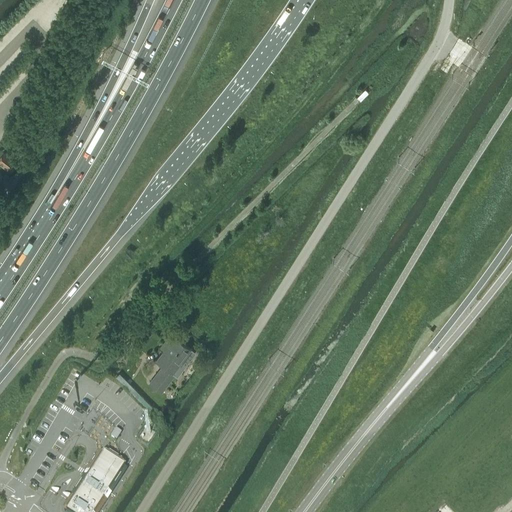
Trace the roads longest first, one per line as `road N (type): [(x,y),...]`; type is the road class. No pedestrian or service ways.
road 1 (unclassified): [(140,511),(443,35),(449,0)]
road 2 (motorway): [(0,378),(260,59),(298,0)]
road 3 (motorway): [(0,343),(127,144),(200,0)]
road 4 (motorway): [(174,0),(45,225)]
road 5 (motorway): [(150,0),(49,200),(45,225)]
road 6 (tertiary): [(511,236),(374,421)]
road 7 (tertiary): [(374,421),(511,264)]
